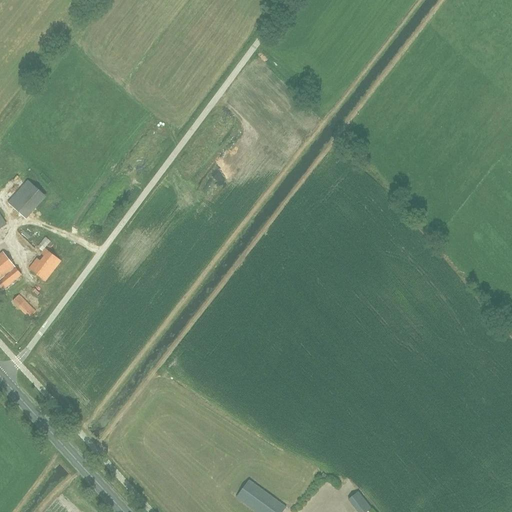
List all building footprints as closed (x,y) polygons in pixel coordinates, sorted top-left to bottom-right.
[(77,40),(85,37),(83,32),(75,35),(77,40)] [(26,220),(46,198),(28,182),(8,204),(26,220)] [(46,238),(37,248),(42,252),(40,255),(44,257),(40,262),(37,259),(29,270),(45,283),(61,262),(45,249),(51,243),(46,238)] [(0,287),(3,291),(21,276),(3,253),(0,255),(0,287)] [(29,319),(36,313),(19,296),(13,303),(29,319)] [(298,476),(304,467),(283,453),(266,479),(297,499),(308,483),(298,476)] [(255,511),(283,511),(287,508),(249,481),(237,499),(255,511)] [(308,511),(329,511),(337,502),(323,492),(308,511)] [(357,511),(367,511),(372,509),(359,493),(349,501),(357,511)]
